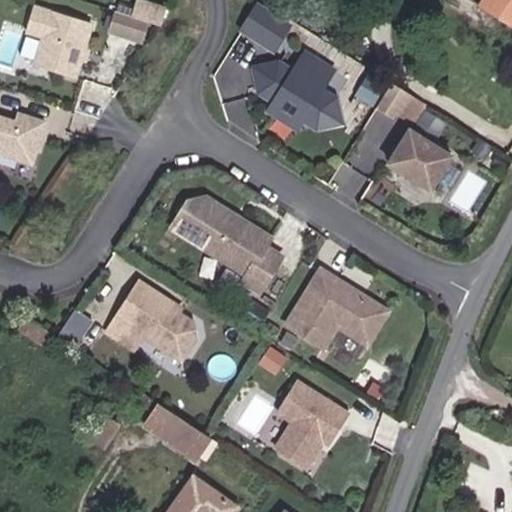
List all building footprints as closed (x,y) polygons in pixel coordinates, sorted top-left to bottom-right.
[(63,27),(54,55),(95,68),(112,15),(65,0),(53,0),(46,21),(63,27)] [(140,0),(134,19),(158,27),(164,8),(153,4),(140,0)] [(185,0),(154,0),(153,4),(164,8),(169,9),(182,13),(185,0)] [(289,0),(274,0),(262,18),(279,29),(295,4),(289,0)] [(295,4),(279,29),(288,34),(304,9),(295,4)] [(164,8),(158,27),(163,28),(169,9),(164,8)] [(313,60),(298,51),(274,56),(279,80),(294,90),(291,94),(319,112),(321,107),(336,117),(361,111),(355,87),(340,78),(352,59),(325,41),(313,60)] [(435,115),(448,94),(421,78),(408,98),(435,115)] [(10,93),(0,90),(0,146),(9,149),(12,140),(13,136),(19,138),(22,143),(38,148),(54,140),(63,110),(35,101),(33,109),(8,101),(10,93)] [(319,112),(291,94),(288,100),(315,117),(319,112)] [(472,145),(429,118),(408,152),(450,179),(472,145)] [(502,146),(510,134),(500,128),(493,140),(502,146)] [(54,140),(38,148),(50,152),(54,140)] [(282,239),(290,226),(261,208),(259,211),(251,205),(253,202),(225,185),(208,190),(191,215),(265,264),(259,273),(276,284),(298,249),(282,239)] [(251,205),(259,211),(261,208),(253,202),(251,205)] [(373,279),(340,258),(305,313),(342,336),(356,314),(385,333),(406,300),(382,285),(376,286),(370,283),(373,279)] [(192,291),(159,270),(127,320),(154,338),(162,324),(201,349),(215,326),(212,310),(189,296),(192,291)] [(367,402),(316,370),(296,401),(310,409),(293,436),(324,456),(336,438),(335,432),(338,427),(341,429),(347,433),(367,402)] [(218,426),(179,398),(164,420),(203,447),(218,426)] [(230,511),(231,511),(247,511),(255,501),(212,471),(183,511),(230,511)]
